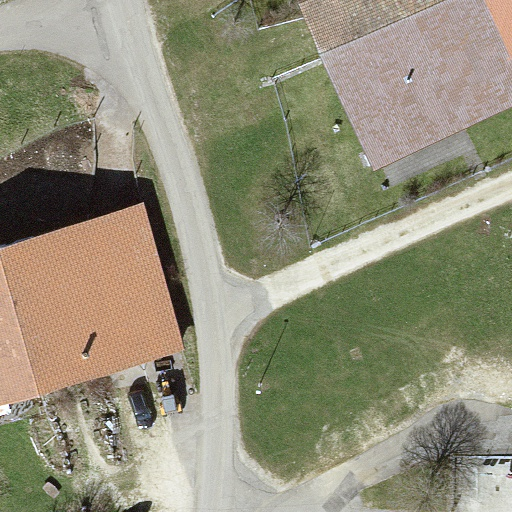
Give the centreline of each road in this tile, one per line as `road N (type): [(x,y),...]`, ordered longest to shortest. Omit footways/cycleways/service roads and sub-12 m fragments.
road 1 (residential): [(223,511),(213,288),(123,23)]
road 2 (residential): [(0,49),(123,23)]
